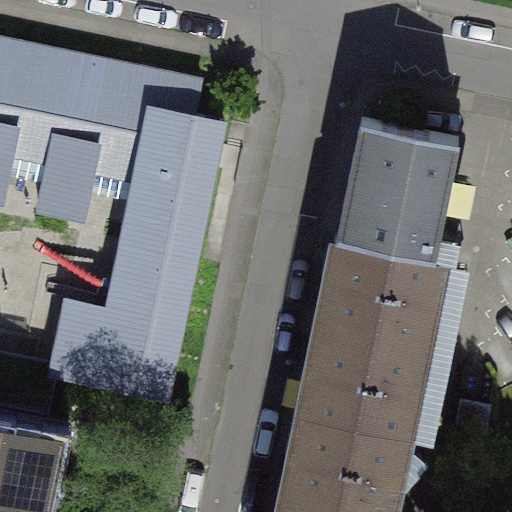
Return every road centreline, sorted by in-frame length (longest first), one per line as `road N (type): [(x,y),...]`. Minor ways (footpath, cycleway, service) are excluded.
road 1 (residential): [(232,511),(328,35)]
road 2 (residential): [(328,35),(511,72)]
road 3 (residential): [(164,0),(328,35)]
